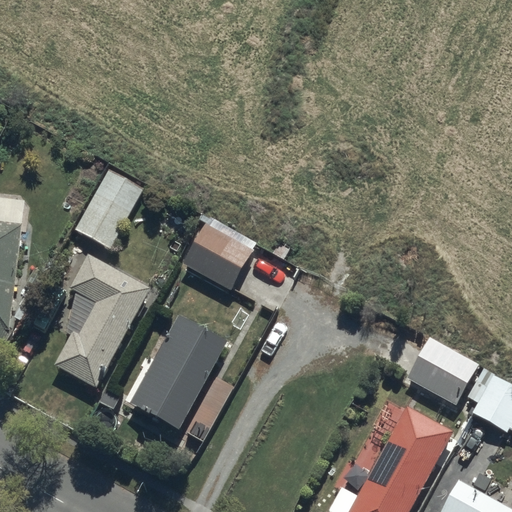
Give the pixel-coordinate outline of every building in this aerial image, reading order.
[(74,233),(112,253),(144,191),(106,171),(74,233)] [(0,344),(10,331),(21,220),(0,218),(0,344)] [(181,262),(233,292),(255,253),(203,224),(181,262)] [(54,364),(95,387),(152,285),(91,251),(69,290),(54,364)] [(128,404),(176,431),(227,341),(179,314),(128,404)] [(406,378),(455,406),(477,369),(427,341),(406,378)] [(511,435),(511,387),(482,370),(461,407),(511,435)] [(344,511),(405,511),(453,429),(406,403),(344,511)] [(511,511),(511,505),(459,475),(438,511),(511,511)]
